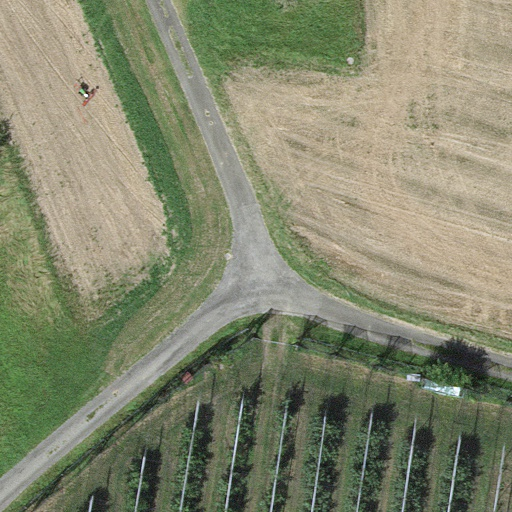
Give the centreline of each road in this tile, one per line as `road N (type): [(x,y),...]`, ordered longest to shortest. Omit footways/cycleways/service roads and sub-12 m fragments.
road 1 (track): [(511,363),(312,309),(248,281),(62,433),(0,496)]
road 2 (track): [(248,281),(210,135),(149,0)]
